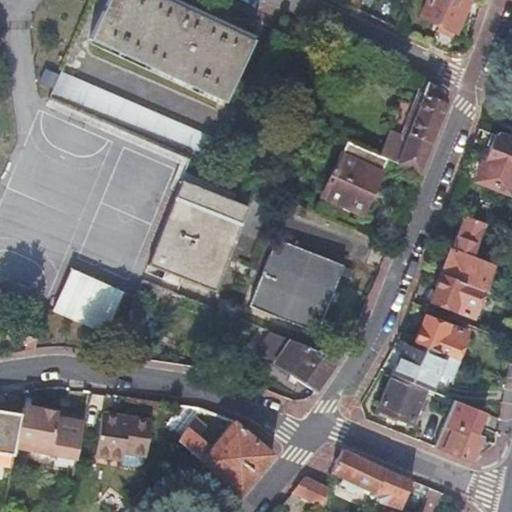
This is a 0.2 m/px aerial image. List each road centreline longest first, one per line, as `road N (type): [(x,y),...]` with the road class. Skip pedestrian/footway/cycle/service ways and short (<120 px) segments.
road 1 (residential): [(468,79),(378,326),(312,430)]
road 2 (residential): [(312,430),(212,393),(67,370),(0,379)]
road 3 (tertiary): [(511,509),(485,487),(338,431),(312,430)]
road 4 (residential): [(284,0),(468,79)]
